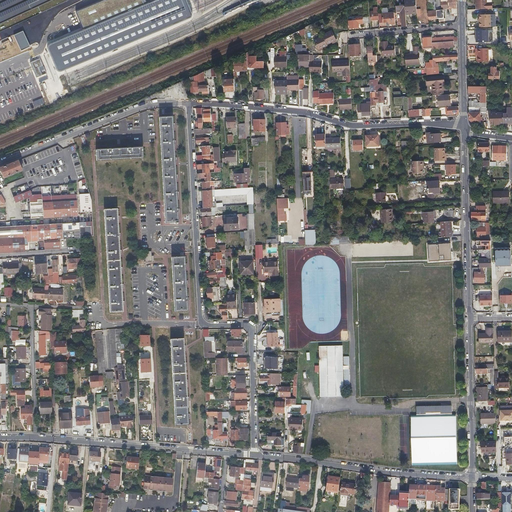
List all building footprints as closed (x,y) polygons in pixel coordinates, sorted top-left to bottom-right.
[(0,0),(0,24),(52,0),(0,0)] [(104,0),(76,12),(83,30),(49,44),(47,45),(48,49),(57,71),(59,72),(62,71),(190,18),(191,16),(191,14),(190,11),(187,4),(185,0),(155,0),(143,5),(143,3),(145,2),(144,0),(149,0),(150,1),(151,0),(104,0)] [(404,0),(404,3),(405,15),(410,14),(410,12),(417,12),(417,9),(416,4),(415,0),(404,0)] [(441,10),(441,9),(440,0),(427,0),(429,19),(439,18),(439,20),(444,20),(443,10),(441,10)] [(440,0),(441,9),(456,8),(455,0),(440,0)] [(475,0),(476,10),(492,9),(492,3),(487,3),(486,0),(475,0)] [(396,7),(396,8),(396,11),(401,10),(402,27),(406,26),(405,15),(404,3),(395,4),(396,7)] [(371,12),(371,13),(371,14),(371,18),(375,17),(375,20),(379,20),(378,13),(373,14),(373,12),(371,12)] [(389,24),(392,24),(395,23),(394,12),(382,13),(383,23),(389,22),(389,24)] [(479,15),(479,27),(491,27),(490,15),(479,15)] [(363,23),(363,20),(363,18),(353,18),(353,20),(349,21),(350,29),(359,28),(359,23),(363,23)] [(23,31),(14,36),(21,51),(30,46),(23,31)] [(337,40),(335,36),(333,32),(324,35),(324,37),(315,41),(318,49),(322,48),(328,46),(327,44),(332,42),(337,40)] [(432,46),(432,43),(432,38),(423,38),(423,49),(427,48),(427,46),(432,46)] [(399,54),(399,50),(399,46),(395,46),(395,45),(388,45),(387,41),(381,42),(382,56),(395,55),(395,54),(399,54)] [(349,55),(355,55),(360,55),(360,43),(349,44),(349,55)] [(301,44),(294,44),(294,53),(305,52),(305,47),(301,47),(301,44)] [(476,53),(477,53),(478,53),(478,55),(478,62),(488,62),(488,49),(476,49),(476,53)] [(406,65),(413,65),(420,64),(420,54),(405,55),(406,65)] [(435,61),(437,61),(450,60),(449,59),(454,59),(454,60),(455,60),(455,59),(458,59),(457,55),(449,55),(433,57),(433,60),(433,67),(426,68),(427,75),(438,73),(438,63),(435,64),(435,61)] [(264,61),(257,61),(257,59),(257,56),(250,56),(251,68),(264,67),(264,61)] [(287,57),(281,57),(275,57),(275,68),(287,68),(287,57)] [(40,58),(31,62),(37,77),(47,73),(40,58)] [(350,75),(350,60),(333,61),(333,71),(343,71),(343,76),(350,75)] [(233,61),(233,68),(234,75),(237,75),(236,71),(247,71),(247,61),(233,61)] [(317,72),(319,72),(322,73),(322,61),(313,61),(313,62),(310,62),(309,72),(317,72)] [(489,74),(489,76),(489,78),(500,79),(499,71),(496,71),(496,67),(491,67),(491,74),(489,74)] [(378,75),(378,71),(378,70),(374,71),(374,75),(370,75),(370,78),(369,78),(369,80),(378,79),(378,75)] [(0,90),(14,86),(9,73),(0,76),(0,90)] [(444,83),(444,80),(443,76),(429,77),(429,84),(433,84),(434,95),(442,95),(442,90),(442,83),(444,83)] [(234,79),(229,79),(223,80),(224,91),(235,90),(234,79)] [(299,90),(299,80),(288,80),(288,81),(288,90),(299,90)] [(275,82),(276,88),(276,95),(281,95),(281,93),(288,92),(288,90),(288,81),(275,82)] [(191,82),(191,87),(191,93),(196,92),(196,88),(199,88),(199,86),(196,86),(196,82),(191,82)] [(253,88),(253,90),(253,93),(255,93),(255,99),(264,99),(264,98),(268,98),(268,88),(264,89),(264,87),(253,88)] [(326,100),(326,104),(334,103),(334,92),(320,93),(319,91),(314,91),(314,100),(326,100)] [(370,103),(371,105),(376,105),(376,102),(384,102),(383,95),(386,95),(386,91),(375,91),(375,95),(370,95),(370,103)] [(352,98),(346,99),(340,99),(340,110),(352,109),(352,98)] [(371,115),(371,105),(370,103),(361,104),(361,105),(362,112),(362,115),(371,115)] [(483,120),(482,120),(480,120),(480,117),(482,117),(482,115),(480,115),(480,113),(479,113),(479,107),(486,107),(486,103),(481,103),(469,103),(469,107),(469,119),(472,123),(483,123),(483,120)] [(441,115),(459,113),(458,106),(441,107),(441,115)] [(503,114),(503,124),(511,123),(511,108),(507,109),(507,114),(503,114)] [(204,121),(205,121),(206,121),(206,123),(208,123),(208,121),(211,121),(211,110),(203,110),(204,121)] [(500,124),(503,124),(503,114),(490,114),(490,124),(493,124),(493,125),(500,124)] [(169,224),(171,224),(174,224),(177,224),(172,116),(159,117),(165,223),(169,223),(169,224)] [(235,117),(226,117),(227,125),(227,128),(236,127),(235,117)] [(254,131),(259,131),(265,131),(265,119),(253,120),(254,131)] [(288,129),(287,130),(286,130),(286,123),(277,123),(277,135),(289,134),(288,129)] [(440,138),(440,136),(439,134),(432,134),(432,133),(426,133),(427,143),(449,141),(449,138),(440,138)] [(321,146),(325,146),(325,138),(325,134),(317,135),(317,149),(321,149),(321,146)] [(366,146),(372,146),(378,146),(378,135),(366,135),(366,146)] [(325,138),(325,146),(325,149),(340,148),(340,138),(325,138)] [(363,140),(357,140),(352,140),(353,149),(363,149),(363,140)] [(478,152),(483,152),(488,152),(488,143),(478,144),(478,152)] [(507,160),(507,155),(507,150),(505,148),(503,146),(492,146),(492,147),(492,149),(492,159),(492,160),(507,160)] [(142,160),(142,147),(96,150),(96,162),(142,160)] [(444,148),(434,148),(434,161),(446,161),(445,156),(444,156),(444,154),(444,148)] [(225,152),(225,163),(237,162),(236,150),(231,150),(231,151),(225,152)] [(18,161),(0,167),(0,171),(3,178),(22,171),(18,161)] [(422,169),(422,161),(412,161),(413,174),(423,174),(422,169)] [(203,169),(203,173),(209,172),(209,169),(212,169),(212,172),(214,172),(214,163),(197,164),(198,169),(203,169)] [(446,165),(446,170),(447,174),(455,174),(455,165),(446,165)] [(236,182),(243,182),(249,182),(249,169),(244,169),(244,174),(236,174),(236,182)] [(334,177),(334,169),(326,170),(326,177),(334,177)] [(205,178),(206,181),(209,181),(211,181),(211,172),(209,172),(203,173),(198,173),(198,178),(204,178),(205,178)] [(303,187),(307,187),(311,187),(311,172),(303,173),(303,187)] [(337,190),(340,190),(343,190),(342,179),(330,180),(331,189),(337,188),(337,190)] [(427,181),(428,197),(433,196),(434,196),(434,193),(440,193),(439,181),(427,181)] [(216,207),(216,204),(216,202),(213,202),(212,196),(247,194),(248,205),(253,205),(254,205),(253,188),(248,188),(237,189),(210,190),(203,190),(204,208),(211,208),(216,207)] [(15,197),(17,203),(31,198),(32,197),(33,197),(30,191),(15,197)] [(508,203),(508,197),(508,192),(493,193),(494,203),(508,203)] [(91,200),(89,193),(79,194),(80,212),(91,211),(91,200)] [(78,215),(76,194),(33,197),(32,197),(31,198),(30,201),(32,200),(32,203),(30,203),(31,219),(78,215)] [(92,221),(78,222),(36,225),(0,226),(0,206),(5,206),(5,203),(4,203),(0,195),(0,252),(24,251),(23,245),(27,245),(27,242),(32,242),(32,251),(35,251),(34,241),(43,241),(44,249),(59,249),(59,240),(79,238),(79,237),(93,236),(92,221)] [(288,198),(278,199),(279,222),(287,221),(287,212),(289,212),(288,198)] [(474,212),(474,219),(486,219),(486,207),(478,207),(478,212),(474,212)] [(211,216),(211,208),(204,208),(202,208),(202,216),(211,216)] [(109,312),(122,312),(116,209),(104,210),(109,312)] [(393,222),(392,209),(381,209),(382,223),(393,222)] [(434,223),(433,212),(422,213),(423,223),(434,223)] [(224,216),(224,223),(225,230),(238,229),(237,215),(224,216)] [(203,225),(204,225),(206,225),(206,226),(211,226),(211,216),(202,217),(203,225)] [(441,237),(451,236),(450,221),(440,222),(441,237)] [(488,241),(489,241),(490,241),(490,223),(484,223),(484,228),(477,228),(477,241),(488,241)] [(315,230),(305,230),(306,245),(316,244),(315,230)] [(207,247),(211,247),(215,246),(215,237),(215,234),(206,235),(207,247)] [(352,236),(330,238),(330,245),(353,243),(352,236)] [(450,243),(428,245),(429,261),(451,259),(450,243)] [(493,265),(509,265),(508,255),(511,254),(511,247),(493,248),(493,265)] [(486,259),(491,258),(491,250),(478,250),(478,253),(485,253),(485,257),(486,256),(486,259)] [(214,256),(213,256),(211,256),(212,260),(210,261),(211,269),(220,268),(219,260),(222,259),(221,253),(214,253),(214,256)] [(187,311),(184,256),(171,257),(174,311),(187,311)] [(80,266),(80,263),(79,259),(76,259),(76,258),(70,258),(70,260),(67,260),(68,269),(73,268),(72,267),(80,266)] [(486,268),(491,267),(491,258),(486,259),(478,259),(479,268),(480,268),(486,268)] [(240,262),(240,268),(241,274),(253,274),(252,261),(240,262)] [(278,261),(263,262),(263,272),(272,272),(273,276),(278,276),(278,261)] [(6,273),(6,274),(17,274),(17,263),(2,264),(2,273),(6,273)] [(35,274),(40,273),(46,273),(45,264),(34,265),(35,274)] [(480,272),(480,268),(479,268),(472,268),(472,272),(474,272),(474,282),(483,283),(484,272),(480,272)] [(52,284),(52,272),(47,272),(47,276),(43,276),(44,284),(48,284),(52,284)] [(223,280),(224,286),(226,286),(226,278),(205,280),(205,284),(219,282),(219,280),(223,280)] [(39,299),(43,300),(43,298),(44,290),(44,289),(32,289),(31,298),(36,298),(39,299)] [(47,300),(54,300),(62,301),(62,290),(48,289),(47,290),(44,290),(43,298),(47,298),(47,300)] [(511,302),(511,301),(511,293),(511,294),(511,295),(503,296),(503,294),(500,294),(500,303),(505,303),(505,305),(507,305),(507,303),(511,303),(511,302)] [(237,308),(236,294),(227,295),(227,303),(228,303),(228,308),(237,308)] [(480,305),(492,305),(492,295),(480,296),(480,305)] [(265,301),(265,306),(265,312),(271,311),(276,311),(276,301),(265,301)] [(276,311),(271,311),(271,316),(280,316),(279,301),(276,301),(276,311)] [(244,317),(250,316),(255,316),(254,303),(244,303),(244,317)] [(220,304),(220,306),(221,307),(220,307),(220,311),(223,311),(223,319),(228,319),(227,304),(220,304)] [(40,323),(39,324),(39,326),(41,326),(41,330),(50,330),(51,315),(50,315),(50,309),(38,308),(38,315),(42,315),(41,323),(40,323)] [(86,331),(85,320),(80,320),(80,326),(72,327),(72,333),(86,331)] [(486,333),(483,333),(479,334),(479,344),(489,343),(489,341),(493,341),(493,328),(487,328),(488,333),(486,333)] [(115,382),(120,381),(125,381),(125,369),(124,369),(124,364),(116,364),(115,329),(108,329),(111,368),(114,368),(115,382)] [(94,331),(99,373),(105,372),(101,330),(94,331)] [(498,342),(506,342),(511,341),(511,330),(498,331),(498,342)] [(15,336),(16,336),(16,334),(15,334),(15,331),(8,331),(8,340),(15,340),(15,336)] [(54,349),(54,353),(66,352),(65,342),(55,342),(55,337),(56,337),(56,332),(49,332),(50,349),(54,349)] [(267,333),(267,347),(278,346),(277,332),(267,333)] [(142,346),(152,346),(152,335),(142,335),(142,346)] [(175,425),(187,424),(182,339),(170,339),(175,425)] [(214,358),(214,355),(214,353),(210,353),(210,342),(203,342),(203,358),(214,358)] [(227,352),(232,352),(236,352),(236,353),(241,353),(241,347),(244,347),(244,342),(233,342),(227,342),(227,352)] [(16,346),(16,352),(16,358),(24,358),(25,346),(16,346)] [(316,372),(318,372),(319,372),(320,397),(343,396),(341,346),(319,347),(319,367),(316,367),(316,372)] [(278,357),(266,357),(266,368),(278,369),(278,357)] [(152,358),(142,359),(143,372),(152,372),(152,358)] [(217,376),(222,376),(227,376),(227,358),(217,358),(217,376)] [(234,360),(235,360),(237,360),(237,367),(246,367),(246,358),(237,359),(237,358),(228,358),(228,362),(234,362),(234,360)] [(40,368),(41,368),(42,368),(42,370),(49,370),(49,363),(40,363),(40,362),(35,362),(35,367),(40,366),(40,368)] [(66,373),(66,368),(66,362),(55,363),(55,373),(66,373)] [(491,384),(494,383),(494,379),(494,372),(494,365),(486,366),(486,365),(479,365),(479,368),(476,368),(476,373),(487,373),(487,372),(490,372),(491,384)] [(25,382),(25,377),(25,372),(24,372),(24,368),(14,368),(15,382),(25,382)] [(260,381),(264,381),(268,381),(268,385),(280,385),(280,374),(260,373),(260,381)] [(294,375),(293,380),(293,384),(290,384),(290,383),(286,383),(286,386),(297,386),(297,375),(294,375)] [(234,386),(234,387),(244,387),(244,376),(236,376),(236,386),(234,386)] [(494,383),(495,389),(498,389),(498,388),(509,387),(509,377),(498,377),(498,379),(494,379),(494,383)] [(125,393),(126,393),(128,392),(127,382),(118,383),(119,392),(116,392),(117,399),(125,398),(125,396),(125,393)] [(49,390),(46,390),(43,390),(43,388),(39,388),(40,391),(40,396),(51,396),(51,387),(49,388),(49,390)] [(293,393),(293,391),(293,390),(290,390),(290,387),(280,387),(280,396),(290,397),(290,393),(293,393)] [(487,400),(487,394),(487,387),(476,387),(477,401),(487,400)] [(234,399),(236,399),(239,399),(239,398),(245,398),(245,389),(234,389),(234,390),(234,399)] [(283,398),(283,400),(283,401),(275,402),(275,412),(285,412),(286,398),(283,398)] [(286,409),(287,409),(288,409),(289,406),(289,404),(292,404),(296,404),(296,399),(287,399),(286,409)] [(231,401),(231,402),(231,403),(232,403),(232,409),(245,409),(245,402),(236,402),(236,401),(231,401)] [(52,403),(46,403),(40,403),(40,413),(52,413),(52,403)] [(20,409),(21,414),(21,418),(24,418),(24,422),(27,422),(27,419),(31,418),(31,405),(25,405),(25,409),(20,409)] [(413,465),(435,465),(457,465),(456,413),(452,413),(452,409),(450,409),(450,405),(424,406),(424,410),(417,410),(417,414),(411,414),(413,465)] [(71,407),(65,407),(58,408),(60,429),(72,428),(71,407)] [(88,409),(85,409),(83,409),(84,417),(75,418),(76,425),(89,424),(88,409)] [(511,409),(499,410),(499,420),(511,419),(511,409)] [(97,413),(97,418),(98,424),(109,422),(108,412),(97,413)] [(240,422),(246,424),(249,414),(243,412),(240,422)] [(119,416),(119,419),(120,427),(127,426),(127,428),(132,427),(131,415),(119,416)] [(139,415),(139,425),(154,424),(154,415),(139,415)] [(289,429),(298,429),(298,430),(303,429),(303,418),(290,418),(289,429)] [(120,427),(119,419),(110,420),(111,430),(120,429),(120,427)] [(238,430),(239,430),(239,429),(239,426),(235,426),(235,427),(231,427),(231,440),(238,439),(239,435),(238,435),(238,430)] [(226,432),(221,432),(217,432),(216,430),(212,430),(213,439),(226,438),(226,432)] [(267,439),(274,440),(274,445),(281,445),(281,433),(268,432),(267,439)] [(485,442),(485,446),(486,450),(489,450),(489,452),(496,452),(496,441),(485,442)] [(304,446),(295,445),(294,453),(303,453),(304,446)] [(39,452),(38,459),(48,459),(48,448),(39,447),(39,452)] [(19,462),(28,462),(28,452),(29,448),(20,448),(19,462)] [(69,453),(68,460),(77,461),(78,451),(70,450),(69,453)] [(99,462),(99,459),(99,457),(98,457),(99,452),(89,451),(88,461),(89,461),(88,469),(94,470),(95,461),(99,462)] [(38,463),(38,459),(39,452),(28,452),(28,462),(27,463),(38,463)] [(68,460),(69,453),(61,452),(59,470),(63,470),(62,479),(66,479),(68,460)] [(126,460),(125,460),(124,464),(126,464),(126,467),(138,469),(139,458),(127,457),(126,460)] [(213,479),(218,479),(219,475),(216,475),(216,471),(220,471),(221,457),(215,457),(213,473),(213,479)] [(196,477),(204,478),(204,472),(205,464),(197,463),(196,477)] [(118,486),(119,480),(119,474),(120,467),(112,467),(112,474),(110,473),(109,488),(113,488),(114,485),(118,486)] [(244,473),(244,470),(245,468),(231,467),(230,476),(239,477),(240,472),(244,473)] [(47,485),(47,482),(47,478),(46,478),(47,472),(38,471),(37,485),(47,485)] [(260,486),(265,487),(271,488),(273,477),(261,475),(260,486)] [(307,491),(307,488),(308,476),(302,475),(302,478),(299,478),(298,479),(298,487),(298,490),(307,491)] [(153,477),(144,476),(143,489),(147,490),(147,489),(149,489),(149,490),(152,491),(152,490),(153,477)] [(326,476),(325,492),(338,493),(339,476),(326,476)] [(153,477),(152,490),(156,491),(156,490),(159,490),(158,491),(161,491),(163,478),(153,477)] [(388,511),(391,483),(387,483),(388,477),(382,477),(382,482),(379,482),(376,511),(388,511)] [(173,479),(163,478),(161,491),(165,492),(165,490),(167,491),(167,492),(171,492),(173,479)] [(218,479),(213,479),(204,478),(203,482),(211,483),(211,487),(218,488),(219,480),(218,479)] [(298,488),(298,487),(298,479),(287,478),(286,487),(287,487),(287,491),(291,491),(292,487),(298,488)] [(242,490),(242,494),(241,499),(252,500),(253,492),(249,491),(250,480),(243,480),(243,481),(243,485),(242,490)] [(30,494),(36,495),(46,496),(47,487),(36,485),(36,482),(32,482),(30,494)] [(340,494),(344,495),(348,496),(348,493),(354,494),(355,485),(342,483),(340,494)] [(427,485),(417,485),(416,498),(419,498),(419,495),(426,495),(427,485)] [(436,486),(427,485),(426,495),(436,496),(436,486)] [(440,486),(436,486),(436,496),(436,500),(445,501),(445,488),(440,488),(440,486)] [(216,504),(218,489),(210,488),(208,503),(216,504)] [(459,489),(445,488),(445,501),(449,501),(449,508),(459,509),(459,489)] [(510,492),(502,492),(502,494),(502,500),(502,505),(502,507),(506,507),(506,511),(511,511),(511,495),(511,490),(511,491),(510,491),(510,492)] [(400,491),(399,496),(399,505),(399,509),(408,509),(409,499),(409,492),(400,491)] [(236,500),(236,496),(236,493),(227,492),(226,499),(236,500)] [(81,494),(68,493),(67,504),(80,506),(81,494)] [(95,493),(94,502),(107,504),(108,499),(106,499),(107,497),(108,497),(108,494),(95,493)] [(399,505),(399,496),(390,496),(390,504),(399,505)] [(94,502),(93,511),(94,511),(106,511),(107,509),(105,509),(106,507),(107,507),(107,504),(94,502)]
